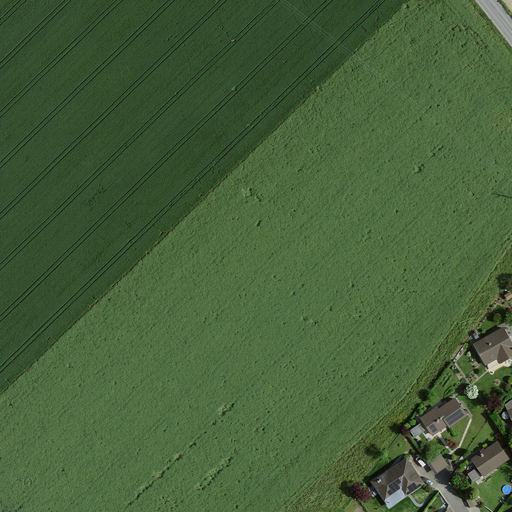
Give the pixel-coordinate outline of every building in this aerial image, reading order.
[(511,341),(504,327),(473,344),(485,364),(496,358),(499,362),(511,354),(511,341)] [(436,407),(420,418),(432,436),(464,415),(454,400),(438,411),(436,407)] [(495,442),(470,460),(482,476),(507,458),(495,442)] [(439,469),(450,462),(443,452),(433,459),(439,469)] [(406,460),(373,482),(389,505),(422,482),(406,460)]
